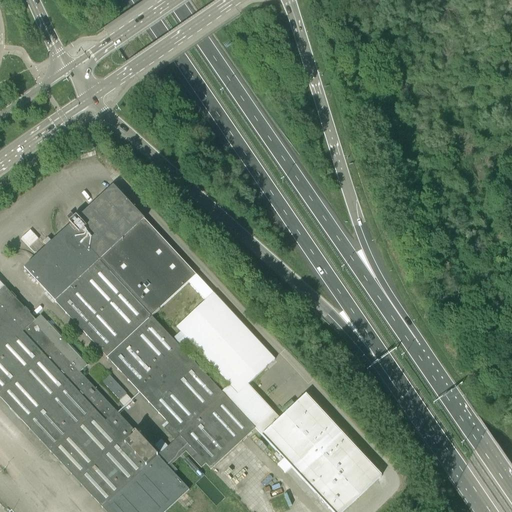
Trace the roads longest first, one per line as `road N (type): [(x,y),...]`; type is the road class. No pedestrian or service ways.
road 1 (trunk): [(137,0),(407,393)]
road 2 (trunk): [(93,98),(345,324),(407,393)]
road 3 (trunk): [(414,348),(174,0)]
road 4 (trunk): [(414,348),(364,236),(289,0)]
road 5 (unknown): [(0,255),(109,363),(162,435)]
road 6 (trunk): [(511,493),(414,348)]
road 7 (secondary): [(93,98),(237,0)]
road 8 (trunk): [(407,393),(489,511)]
road 9 (secondary): [(171,0),(69,69)]
